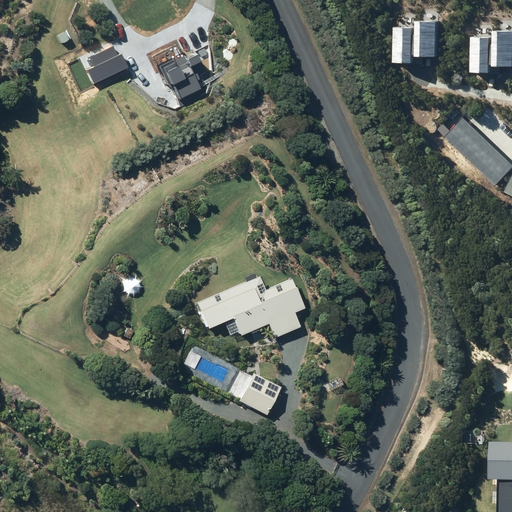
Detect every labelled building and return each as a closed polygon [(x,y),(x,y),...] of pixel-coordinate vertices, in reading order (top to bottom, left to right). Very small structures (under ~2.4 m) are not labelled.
[(423,22),(423,57),(441,57),(441,22),(423,22)] [(400,28),(400,63),(418,63),(418,28),(400,28)] [(511,32),(500,32),(500,68),(511,67),(511,32)] [(476,37),(476,73),(494,72),(494,37),(476,37)] [(159,67),(179,106),(201,95),(187,69),(197,64),(191,52),(181,57),(181,56),(159,67)] [(441,130),(497,186),(511,171),(511,164),(460,112),(441,130)] [(263,291),(258,278),(194,303),(204,329),(231,318),(238,337),(267,326),(271,338),(300,327),(294,311),(304,308),(293,280),(263,291)] [(281,386),(253,371),(237,402),(264,417),(281,386)] [(511,511),(511,443),(493,443),(492,482),(498,482),(497,511),(511,511)]
